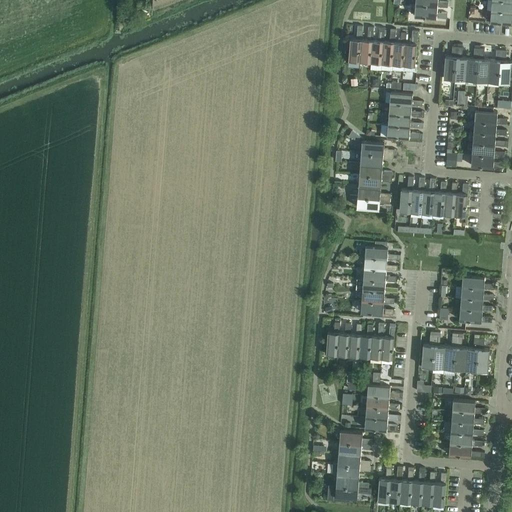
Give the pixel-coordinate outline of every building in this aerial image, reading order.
[(511,0),(491,0),(491,10),(511,11),(511,0)] [(437,6),(415,4),(414,16),(436,17),(447,18),(447,13),(437,12),(437,6)] [(511,11),(491,10),(490,22),(511,23),(511,11)] [(348,60),(360,61),(362,39),(363,26),(357,25),(356,38),(350,38),(348,60)] [(362,39),(360,61),(371,62),(372,40),(373,26),(368,26),(367,39),(362,39)] [(372,40),(371,62),(382,62),(383,40),(384,40),(385,27),(379,27),(378,40),(372,40)] [(383,40),(382,62),(393,63),(394,41),(395,41),(395,31),(396,28),(390,27),(390,31),(389,41),(384,41),(384,40),(383,40)] [(406,42),(404,64),(415,65),(418,29),(412,29),(411,43),(406,42)] [(394,41),(393,63),(404,64),(406,42),(406,32),(401,32),(400,42),(395,41),(394,41)] [(445,55),(443,75),(443,78),(455,79),(457,46),(452,46),(451,56),(445,55)] [(457,46),(455,79),(466,79),(468,57),(462,56),(462,46),(458,46),(457,46)] [(468,57),(466,79),(477,80),(479,48),(475,48),(474,48),(473,57),(468,57)] [(479,48),(477,80),(488,81),(490,59),(484,58),(484,48),(480,48),(479,48)] [(490,59),(488,81),(499,82),(501,49),(496,49),(495,59),(490,59)] [(501,49),(499,82),(510,83),(511,60),(505,60),(506,50),(501,49)] [(390,91),(390,102),(411,105),(425,106),(425,100),(412,99),(412,93),(390,91)] [(504,107),(511,108),(511,100),(498,99),(497,107),(498,107),(503,107),(504,107)] [(390,102),(389,113),(411,115),(411,116),(423,117),(424,111),(411,110),(411,105),(390,102)] [(475,110),(474,121),(496,123),(506,124),(507,119),(497,118),(497,111),(475,110)] [(389,113),(388,124),(410,126),(410,127),(422,128),(423,122),(410,121),(411,116),(411,115),(389,113)] [(474,121),(473,132),(495,134),(506,135),(506,130),(496,129),(496,123),(474,121)] [(410,132),(410,127),(410,126),(388,124),(387,136),(398,137),(422,139),(422,133),(410,132)] [(473,132),(473,143),(494,145),(495,145),(508,146),(508,141),(495,140),(495,134),(473,132)] [(362,140),(361,152),(394,155),(394,154),(397,154),(397,149),(384,148),(384,142),(362,140)] [(473,143),(472,154),(493,156),(494,156),(504,157),(505,151),(494,151),(495,145),(494,145),(473,143)] [(361,152),(360,163),(383,165),(383,159),(393,160),(394,155),(361,152)] [(493,161),(494,156),(493,156),(472,154),(471,165),(493,167),(503,168),(504,162),(493,161)] [(360,163),(359,174),(392,177),(392,171),(382,170),(383,165),(360,163)] [(359,174),(358,185),(381,187),(381,181),(391,182),(392,177),(359,174)] [(399,210),(410,211),(412,189),(413,176),(408,176),(407,189),(401,188),(399,210)] [(412,189),(410,211),(421,212),(423,190),(424,177),(419,177),(418,190),(412,189)] [(423,190),(421,212),(432,213),(434,190),(435,178),(430,178),(429,190),(423,190)] [(434,190),(432,213),(443,214),(445,191),(446,181),(441,181),(440,191),(434,191),(434,190)] [(445,191),(443,214),(454,215),(456,192),(457,182),(452,182),(451,192),(445,192),(445,191)] [(456,192),(454,215),(466,215),(467,193),(468,183),(463,183),(462,193),(456,193),(456,192)] [(358,185),(357,196),(390,199),(390,193),(381,192),(381,187),(358,185)] [(390,204),(390,199),(357,196),(356,207),(379,209),(380,203),(390,204)] [(366,245),(365,257),(387,258),(387,259),(400,260),(400,254),(387,253),(388,243),(375,242),(375,246),(366,245)] [(365,257),(364,267),(386,269),(386,270),(396,270),(397,265),(386,264),(387,259),(387,258),(365,257)] [(364,267),(363,279),(385,280),(385,281),(395,281),(396,276),(386,275),(386,270),(386,269),(364,267)] [(463,275),(462,287),(484,288),(484,289),(494,290),(495,284),(484,283),(485,277),(463,275)] [(363,279),(362,290),(384,291),(384,292),(398,293),(398,287),(385,286),(385,281),(385,280),(363,279)] [(462,287),(461,297),(483,299),(483,300),(493,300),(494,295),(483,294),(484,289),(484,288),(462,287)] [(362,290),(362,300),(383,302),(384,303),(394,303),(394,298),(384,297),(384,292),(384,291),(362,290)] [(461,297),(460,308),(482,310),(492,311),(493,306),(482,305),(483,300),(483,299),(461,297)] [(383,308),(384,303),(383,302),(362,300),(361,312),(393,314),(393,308),(383,308)] [(448,319),(449,308),(440,307),(440,318),(448,319)] [(482,310),(460,308),(459,320),(491,322),(492,316),(482,316),(482,310)] [(326,353),(338,354),(339,332),(340,322),(335,321),(334,332),(328,331),(326,353)] [(372,334),(370,357),(382,357),(383,335),(384,321),(379,321),(378,335),(372,334)] [(339,332),(338,354),(348,355),(350,332),(351,323),(345,322),(345,332),(339,332)] [(383,335),(382,357),(393,358),(394,336),(395,322),(390,322),(389,336),(383,335)] [(350,332),(348,355),(359,356),(361,333),(362,323),(357,323),(356,333),(350,333),(350,332)] [(361,333),(359,356),(370,357),(372,334),(373,324),(368,323),(367,334),(361,334),(361,333)] [(423,343),(421,366),(432,367),(435,331),(430,331),(429,344),(423,343)] [(435,331),(432,367),(443,367),(445,345),(440,344),(441,332),(435,331)] [(445,345),(443,367),(454,368),(457,333),(452,333),(451,345),(445,345)] [(457,333),(454,368),(465,369),(467,346),(461,346),(462,333),(457,333)] [(467,346),(465,369),(476,370),(479,338),(474,337),(473,347),(467,346)] [(479,338),(476,370),(488,371),(490,348),(483,348),(484,338),(479,338)] [(424,380),(418,380),(417,390),(431,391),(431,384),(424,384),(424,380)] [(367,395),(389,397),(402,398),(403,392),(389,391),(390,385),(368,384),(367,395)] [(367,395),(366,406),(388,408),(399,408),(399,405),(399,403),(389,402),(389,397),(367,395)] [(453,399),(452,410),(474,412),(474,413),(484,413),(485,408),(474,407),(475,401),(453,399)] [(366,417),(387,419),(398,420),(398,416),(398,414),(388,413),(388,408),(366,406),(366,417)] [(452,410),(451,421),(473,423),(484,424),(484,419),(474,418),(474,413),(474,412),(452,410)] [(366,417),(365,427),(365,428),(397,431),(397,425),(387,424),(387,419),(366,417)] [(451,421),(450,432),(473,434),(472,434),(483,435),(483,429),(473,429),(473,423),(451,421)] [(340,429),(339,440),(372,443),(372,438),(362,437),(363,431),(340,429)] [(450,432),(450,443),(471,445),(472,445),(482,446),(482,440),(472,439),(472,434),(473,434),(450,432)] [(339,440),(339,451),(361,453),(361,447),(371,448),(372,443),(339,440)] [(450,443),(449,455),(484,457),(484,452),(471,451),(472,445),(471,445),(450,443)] [(339,451),(338,463),(370,465),(371,460),(360,459),(361,453),(339,451)] [(333,473),(337,473),(359,475),(360,469),(373,470),(373,465),(370,465),(338,463),(333,462),(333,473)] [(378,499),(389,500),(390,484),(391,478),(392,465),(387,464),(386,477),(380,477),(378,499)] [(390,484),(389,500),(400,500),(401,484),(402,479),(403,465),(401,465),(398,465),(397,478),(391,478),(390,484)] [(401,484),(400,500),(411,501),(413,479),(414,466),(409,466),(408,479),(402,479),(401,484)] [(413,479),(411,501),(422,502),(423,484),(424,480),(425,467),(420,467),(419,480),(413,479)] [(423,484),(422,502),(433,503),(434,484),(435,481),(436,471),(430,471),(430,481),(424,480),(423,484)] [(434,484),(433,503),(445,504),(446,482),(447,472),(441,471),(441,482),(435,481),(434,484)] [(337,473),(336,484),(339,485),(369,487),(369,482),(359,481),(359,475),(337,473)] [(329,484),(328,500),(352,502),(352,497),(358,497),(358,491),(371,492),(372,487),(369,487),(339,485),(336,484),(329,484)]
